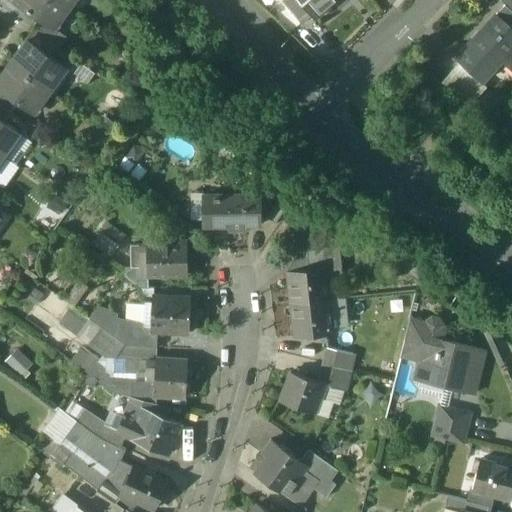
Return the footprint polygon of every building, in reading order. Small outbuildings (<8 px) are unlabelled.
[(70,7),(59,0),(15,0),(14,2),(40,20),(54,30),(55,29),(70,7)] [(297,0),(313,19),(335,0),(297,0)] [(511,0),(500,0),(504,5),(511,11),(511,0)] [(511,11),(504,5),(494,15),(497,18),(498,17),(511,29),(511,11)] [(511,29),(498,17),(497,18),(483,34),(480,31),(455,59),(459,63),(480,82),(504,56),(511,62),(511,29)] [(54,30),(40,20),(33,30),(53,44),(61,33),(55,29),(54,30)] [(53,44),(33,30),(25,41),(26,42),(27,41),(46,54),(53,44)] [(67,37),(61,33),(53,44),(59,48),(67,37)] [(46,54),(27,41),(26,42),(11,63),(50,91),(66,68),(52,59),(46,54)] [(53,44),(46,54),(52,59),(59,48),(53,44)] [(11,63),(0,79),(0,90),(19,104),(34,115),(50,91),(11,63)] [(480,82),(459,63),(442,82),(468,106),(485,86),(480,82)] [(19,104),(0,90),(0,104),(12,113),(19,104)] [(470,112),(454,96),(444,106),(460,121),(470,112)] [(12,113),(0,104),(0,119),(4,123),(12,113)] [(4,123),(0,119),(0,153),(3,156),(19,133),(4,123)] [(250,167),(236,157),(232,164),(246,173),(250,167)] [(227,223),(227,194),(203,194),(203,219),(209,223),(227,223)] [(261,194),(227,194),(227,223),(227,229),(246,229),(246,223),(261,223),(261,194)] [(279,196),(265,216),(275,223),(289,204),(279,196)] [(305,211),(285,237),(299,248),(318,221),(305,211)] [(119,246),(100,232),(93,243),(112,256),(119,246)] [(168,244),(131,245),(132,267),(148,267),(148,276),(149,276),(186,275),(186,241),(168,241),(168,244)] [(329,249),(307,250),(309,268),(327,267),(327,268),(331,268),(329,249)] [(148,267),(132,267),(125,275),(143,288),(149,288),(149,276),(148,276),(148,267)] [(309,268),(287,271),(290,303),(328,299),(327,268),(327,267),(309,268)] [(79,282),(65,300),(73,305),(74,306),(87,289),(79,282)] [(190,299),(152,297),(151,306),(151,325),(150,332),(157,332),(189,334),(190,299)] [(328,299),(290,303),(294,337),(325,334),(332,333),(328,299)] [(151,306),(129,304),(128,322),(151,325),(151,306)] [(74,306),(73,305),(60,323),(77,336),(90,318),(74,306)] [(128,322),(112,319),(114,315),(97,308),(90,318),(126,345),(140,346),(156,347),(157,332),(150,332),(151,325),(128,322)] [(426,322),(409,318),(400,356),(418,360),(424,335),(426,336),(427,336),(441,340),(445,326),(442,326),(443,324),(439,318),(432,317),(426,320),(426,322)] [(126,345),(90,318),(77,336),(105,357),(116,358),(116,362),(124,363),(124,367),(126,372),(136,373),(139,369),(139,360),(140,346),(126,345)] [(332,333),(325,334),(325,348),(338,351),(339,345),(342,332),(332,333)] [(441,340),(427,336),(426,336),(424,335),(418,360),(415,372),(446,380),(444,386),(475,393),(485,350),(455,343),(454,343),(441,340)] [(354,348),(339,345),(338,351),(352,354),(354,348)] [(156,347),(140,346),(139,360),(147,360),(154,361),(155,360),(156,347)] [(23,376),(35,363),(17,347),(5,360),(23,376)] [(79,347),(73,357),(72,356),(69,361),(78,368),(88,354),(79,347)] [(338,351),(325,348),(321,363),(349,370),(352,354),(338,351)] [(155,360),(154,361),(147,360),(147,374),(154,374),(153,383),(153,395),(155,396),(185,397),(187,361),(155,360)] [(349,370),(321,363),(316,379),(320,380),(329,383),(329,384),(344,388),(349,370)] [(316,379),(290,371),(281,401),(313,411),(318,398),(318,396),(315,395),(320,380),(316,379)] [(136,379),(105,377),(99,372),(94,379),(113,393),(132,398),(134,398),(135,382),(136,382),(136,379)] [(329,383),(320,380),(315,395),(318,396),(318,398),(324,400),(329,384),(329,383)] [(136,382),(135,382),(134,398),(155,404),(155,396),(153,395),(153,383),(136,382)] [(344,388),(329,384),(324,400),(318,398),(313,411),(328,416),(333,400),(341,403),(344,388)] [(134,398),(132,398),(125,415),(123,414),(122,417),(123,417),(117,432),(121,436),(125,437),(128,438),(135,421),(144,424),(149,411),(151,412),(151,411),(155,404),(134,398)] [(470,414),(448,408),(444,421),(466,427),(470,414)] [(117,432),(83,409),(75,420),(100,438),(120,448),(125,439),(125,437),(121,436),(117,432)] [(180,423),(151,411),(151,412),(149,411),(144,424),(135,421),(128,438),(125,437),(125,439),(166,456),(180,423)] [(466,427),(444,421),(436,419),(432,435),(462,442),(466,427)] [(75,420),(74,420),(63,436),(77,447),(115,475),(116,489),(115,490),(122,495),(131,477),(128,476),(129,473),(116,467),(119,461),(121,462),(126,451),(120,448),(100,438),(75,420)] [(300,461),(270,440),(260,453),(266,457),(254,474),(286,497),(295,484),(288,479),(300,462),(300,461)] [(325,463),(307,450),(300,461),(300,462),(316,474),(317,474),(325,463)] [(90,466),(73,453),(64,466),(81,478),(90,466)] [(511,496),(511,467),(480,460),(473,490),(472,491),(492,496),(511,501),(511,496)] [(121,462),(119,461),(116,467),(129,473),(132,467),(121,462)] [(316,474),(300,462),(288,479),(295,484),(286,497),(301,507),(313,490),(308,486),(316,474)] [(325,463),(317,474),(316,474),(308,486),(313,490),(325,498),(334,485),(329,481),(336,471),(325,463)] [(107,478),(90,466),(81,478),(98,491),(107,478)] [(166,483),(132,467),(129,473),(128,476),(131,477),(122,495),(154,510),(166,483)] [(492,496),(472,491),(473,490),(471,489),(468,501),(489,506),(492,496)] [(468,501),(447,496),(443,509),(453,511),(487,511),(489,506),(468,501)] [(84,511),(65,499),(55,511),(84,511)]
